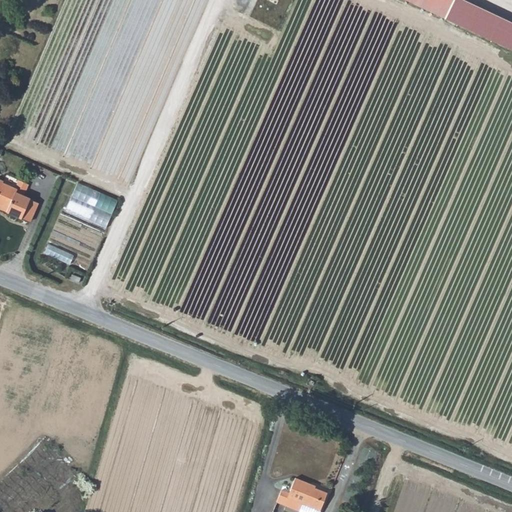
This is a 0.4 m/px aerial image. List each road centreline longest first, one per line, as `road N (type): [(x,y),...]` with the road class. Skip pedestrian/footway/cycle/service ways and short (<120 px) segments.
road 1 (tertiary): [(511,483),(0,279)]
road 2 (track): [(218,0),(85,312)]
